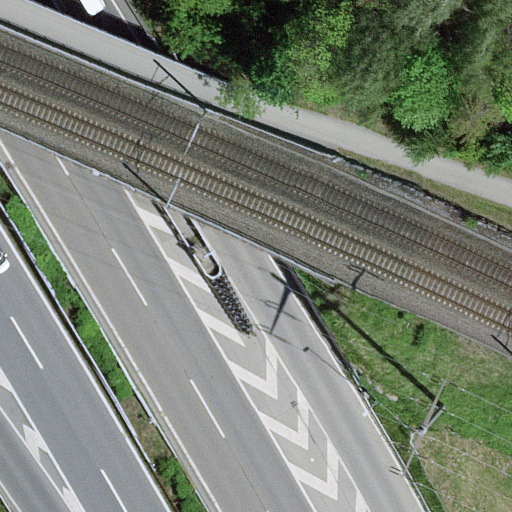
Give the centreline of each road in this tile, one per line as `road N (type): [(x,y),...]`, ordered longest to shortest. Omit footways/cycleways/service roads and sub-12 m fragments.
road 1 (motorway): [(396,511),(94,0)]
road 2 (track): [(0,3),(261,110),(511,196)]
road 3 (motorway): [(264,511),(0,72)]
road 4 (motorway): [(0,302),(124,511)]
